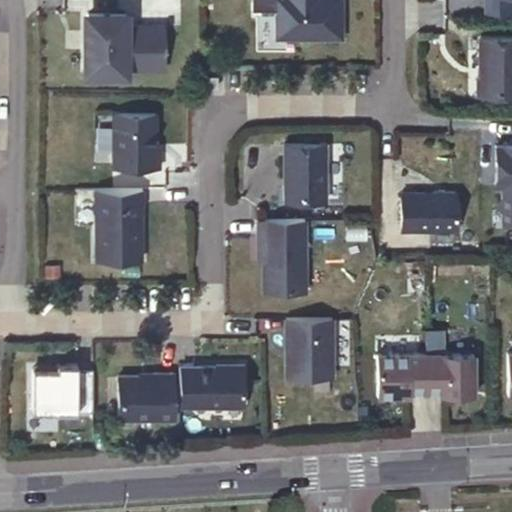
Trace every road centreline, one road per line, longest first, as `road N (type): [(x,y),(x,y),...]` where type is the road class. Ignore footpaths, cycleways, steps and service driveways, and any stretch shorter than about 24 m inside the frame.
road 1 (residential): [(401,0),(399,72),(390,97),(368,107),(238,108),(221,119),(211,141),(202,312),(181,320),(0,318)]
road 2 (tertiary): [(332,471),(0,490)]
road 3 (residential): [(0,308),(14,269),(17,0)]
road 4 (tertiary): [(511,460),(332,471)]
